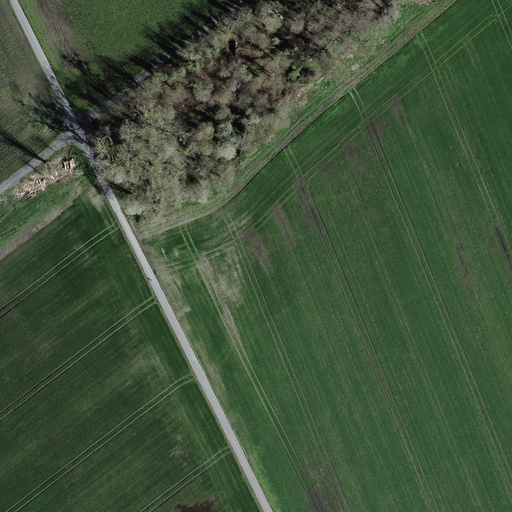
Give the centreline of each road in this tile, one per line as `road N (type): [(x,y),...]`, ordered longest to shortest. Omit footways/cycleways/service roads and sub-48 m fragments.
road 1 (unclassified): [(268,511),(13,0)]
road 2 (track): [(240,0),(76,126)]
